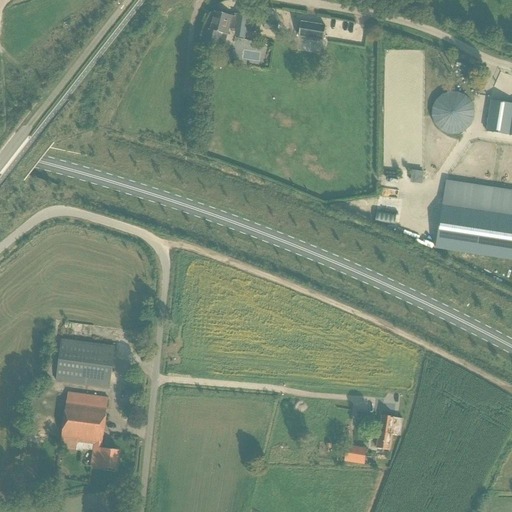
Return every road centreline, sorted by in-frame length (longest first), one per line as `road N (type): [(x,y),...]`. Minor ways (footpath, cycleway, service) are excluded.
road 1 (secondary): [(511,347),(208,213),(0,152)]
road 2 (unclassified): [(141,511),(165,281),(161,249),(137,232),(56,211),(0,248)]
road 3 (track): [(511,391),(330,302),(177,245),(161,249)]
road 4 (track): [(155,378),(392,403)]
road 5 (unclassified): [(290,0),(411,23),(511,67)]
